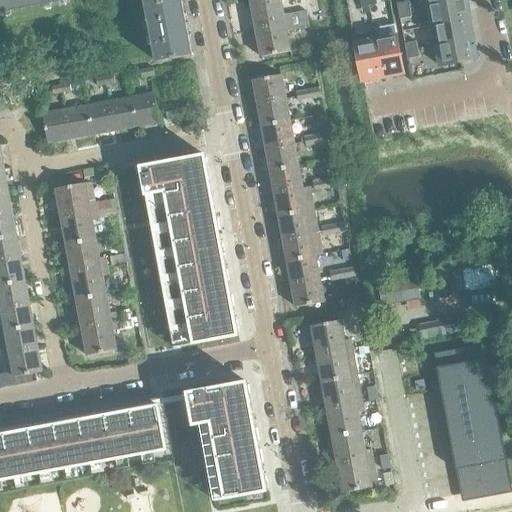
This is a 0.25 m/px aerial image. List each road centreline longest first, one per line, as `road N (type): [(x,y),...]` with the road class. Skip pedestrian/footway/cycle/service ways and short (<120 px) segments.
road 1 (residential): [(24,174),(64,393)]
road 2 (residential): [(270,353),(231,137)]
road 3 (residential): [(231,137),(24,174)]
road 4 (residential): [(64,393),(270,353)]
road 5 (residential): [(356,511),(406,502),(418,488),(398,364)]
road 6 (residential): [(301,511),(270,353)]
road 7 (residential): [(231,137),(208,0)]
road 8 (residential): [(370,109),(503,84)]
